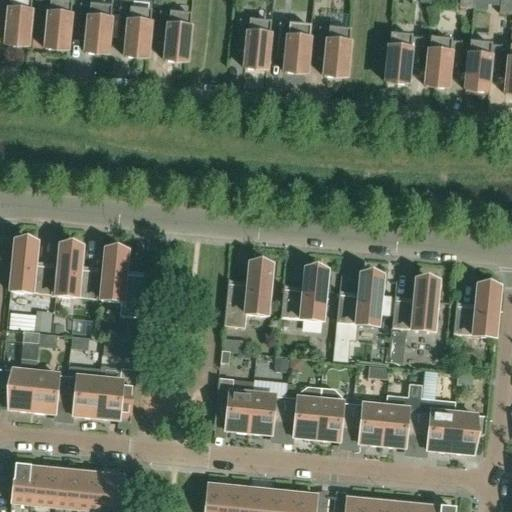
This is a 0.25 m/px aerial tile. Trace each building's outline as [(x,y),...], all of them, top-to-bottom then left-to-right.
[(32,2),(13,0),(0,0),(0,26),(7,28),(7,34),(4,34),(3,45),(6,45),(5,47),(27,49),(32,2)] [(120,0),(117,42),(118,43),(118,38),(127,39),(126,46),(124,45),(123,56),(125,56),(125,59),(147,61),(152,0),(120,0)] [(473,11),(473,0),(459,0),(459,9),(473,11)] [(511,16),(511,0),(500,0),(499,15),(511,16)] [(47,38),(44,38),(43,48),(45,49),(45,51),(67,53),(72,6),(40,3),(37,35),(38,35),(39,31),(47,31),(47,38)] [(86,42),(84,41),(83,52),(85,53),(85,55),(107,57),(111,10),(80,7),(77,39),(78,39),(78,35),(87,35),(86,42)] [(166,50),(164,49),(163,60),(165,60),(165,63),(186,65),(191,17),(159,14),(156,46),(158,47),(158,42),(167,43),(166,50)] [(246,57),(243,57),(242,68),(244,68),(244,71),(266,73),(270,25),(239,22),(236,54),(237,54),(238,50),(246,51),(246,57)] [(285,61),(283,61),(282,72),(284,72),(284,74),(306,76),(310,29),(279,26),(276,58),(277,58),(277,54),(286,55),(285,61)] [(325,65),(323,65),(322,76),(324,76),(324,78),(346,80),(350,33),(319,30),(315,62),(317,62),(317,58),(326,59),(325,65)] [(410,85),(411,74),(408,73),(409,67),(418,68),(417,72),(418,72),(422,40),(390,37),(385,84),(407,86),(407,84),(410,85)] [(447,88),(449,88),(450,78),(448,77),(449,71),(457,72),(457,76),(458,76),(461,44),(430,41),(425,88),(447,90),(447,88)] [(489,92),(490,81),(488,81),(489,75),(497,76),(497,80),(498,80),(501,48),(470,45),(465,92),(487,94),(487,92),(489,92)] [(36,249),(15,247),(10,294),(51,298),(55,266),(54,266),(53,270),(34,269),(36,249)] [(82,253),(60,251),(55,299),(97,303),(100,271),(99,271),(98,275),(80,273),(82,253)] [(127,258),(105,256),(100,303),(121,305),(119,319),(141,321),(145,275),(144,275),(143,279),(125,277),(127,258)] [(249,270),(247,289),(229,287),(229,283),(228,283),(223,330),(245,332),(246,317),(266,319),(271,272),(249,270)] [(305,275),(303,295),(284,293),(285,289),(283,288),(280,320),(322,325),(326,277),(305,275)] [(382,283),(360,280),(358,300),(340,298),(340,294),(339,294),(336,326),(377,330),(379,317),(380,298),(382,283)] [(437,288),(416,286),(414,305),(395,304),(396,299),(394,299),(393,319),(391,331),(433,335),(437,288)] [(457,305),(456,305),(453,337),(494,341),(499,294),(477,292),(475,311),(457,310),(457,305)] [(380,298),(379,317),(393,319),(394,299),(380,298)] [(46,335),(59,335),(60,315),(46,315),(46,335)] [(17,332),(44,333),(44,317),(17,317),(17,332)] [(40,335),(23,334),(23,346),(39,347),(40,335)] [(389,351),(388,364),(402,365),(403,352),(389,351)] [(275,361),(274,374),(288,376),(289,362),(275,361)] [(68,368),(67,380),(65,405),(75,406),(73,420),(96,422),(100,382),(101,382),(102,371),(68,368)] [(31,416),(35,376),(2,372),(1,390),(11,392),(9,414),(31,416)] [(130,425),(135,373),(121,372),(119,384),(101,382),(100,382),(96,422),(118,424),(119,411),(130,412),(129,425),(130,425)] [(58,378),(35,376),(31,416),(54,418),(55,404),(65,405),(67,380),(58,379),(58,378)] [(456,388),(473,389),(474,378),(457,376),(456,388)] [(233,383),(218,381),(213,433),(214,434),(215,425),(226,426),(225,435),(248,437),(252,397),(232,395),(233,383)] [(295,428),(293,441),(316,444),(320,403),(321,391),(308,390),(298,397),(297,402),(286,401),(283,427),(295,428)] [(321,391),(320,403),(316,444),(338,446),(339,432),(350,433),(353,407),(342,406),(342,405),(341,405),(341,401),(333,392),(321,391)] [(403,452),(405,439),(417,440),(419,414),(421,400),(387,396),(385,410),(381,450),(403,452)] [(274,399),(252,397),(248,437),(270,439),(271,425),(283,427),(286,401),(274,400),(274,399)] [(417,440),(428,441),(427,454),(449,457),(453,416),(455,403),(421,400),(419,414),(417,440)] [(360,434),(359,448),(381,450),(385,410),(363,407),(363,408),(353,407),(350,433),(360,434)] [(449,457),(472,459),(474,437),(485,438),(486,420),(453,416),(449,457)] [(33,508),(37,471),(15,469),(11,506),(33,508)] [(55,510),(58,473),(37,471),(33,508),(55,510)] [(76,511),(80,475),(58,473),(55,510),(76,511)] [(98,511),(102,478),(80,475),(76,511),(98,511)] [(120,511),(124,480),(102,478),(98,511),(120,511)] [(227,511),(229,490),(208,488),(205,511),(227,511)] [(249,511),(251,492),(229,490),(227,511),(249,511)] [(271,511),(273,494),(251,492),(249,511),(271,511)] [(293,511),(295,497),(273,494),(271,511),(293,511)] [(295,497),(293,511),(327,511),(328,510),(327,509),(326,511),(323,511),(315,511),(317,499),(295,497)] [(367,511),(368,504),(346,502),(345,511),(333,511),(334,510),(333,510),(333,511),(367,511)]
